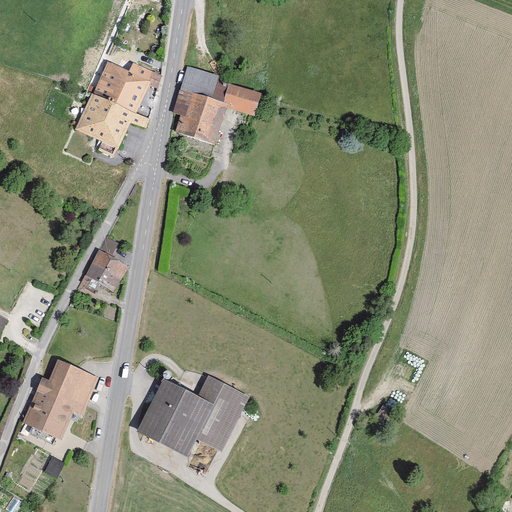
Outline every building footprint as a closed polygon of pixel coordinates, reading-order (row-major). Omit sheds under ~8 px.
[(100,150),(115,157),(131,123),(146,131),(151,121),(138,114),(151,87),(159,91),(162,76),(135,64),(131,72),(110,62),(79,129),(104,142),(100,150)] [(178,133),(215,144),(225,107),(255,116),(262,94),(221,82),(222,77),(190,67),(176,114),(183,116),(178,133)] [(101,285),(116,293),(131,267),(101,250),(82,283),(97,292),(101,285)] [(0,336),(1,337),(9,322),(0,317),(0,336)] [(23,425),(62,442),(75,414),(84,418),(101,380),(60,361),(51,382),(43,379),(23,425)] [(139,434),(190,459),(198,442),(222,454),(250,399),(208,378),(199,396),(166,379),(139,434)] [(53,459),(45,473),(60,480),(67,466),(53,459)]
